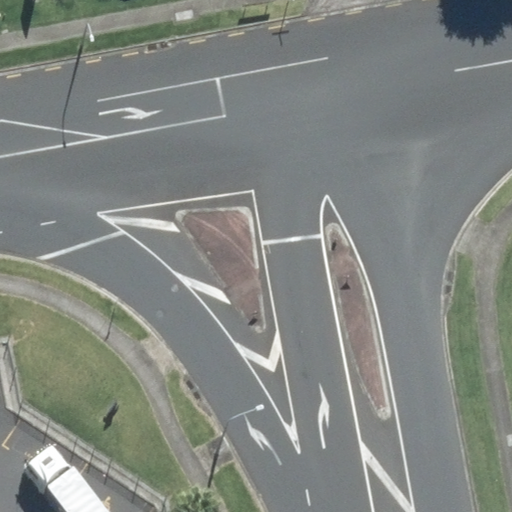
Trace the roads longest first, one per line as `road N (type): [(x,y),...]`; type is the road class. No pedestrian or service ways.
road 1 (secondary): [(344,499),(219,367),(53,212),(0,190)]
road 2 (secondary): [(357,90),(437,476),(428,511)]
road 3 (secondary): [(344,499),(263,107)]
road 4 (secondary): [(0,160),(263,107)]
road 5 (tertiary): [(357,90),(511,52)]
